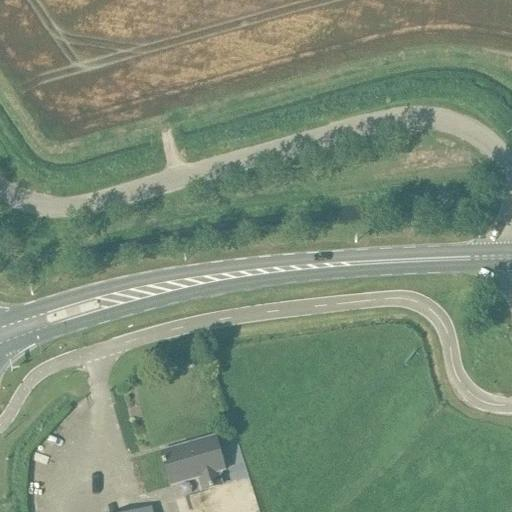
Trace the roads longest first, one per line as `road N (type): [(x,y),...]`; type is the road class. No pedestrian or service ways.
road 1 (unclassified): [(511,167),(460,123),(434,116),(391,118),(66,206),(38,206),(0,188)]
road 2 (unclassified): [(92,352),(190,324),(392,300),(435,314),(465,392),(482,405),(511,405)]
road 3 (primary): [(152,289),(329,263),(508,258)]
road 4 (primary): [(0,340),(98,317),(152,289)]
road 5 (primary): [(152,289),(95,293),(0,330)]
